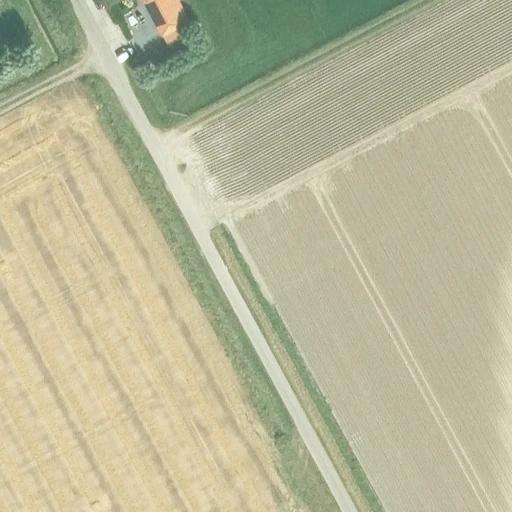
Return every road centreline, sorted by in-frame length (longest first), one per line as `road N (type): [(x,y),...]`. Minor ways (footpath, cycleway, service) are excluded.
road 1 (unclassified): [(347,511),(76,0)]
road 2 (track): [(151,142),(423,0)]
